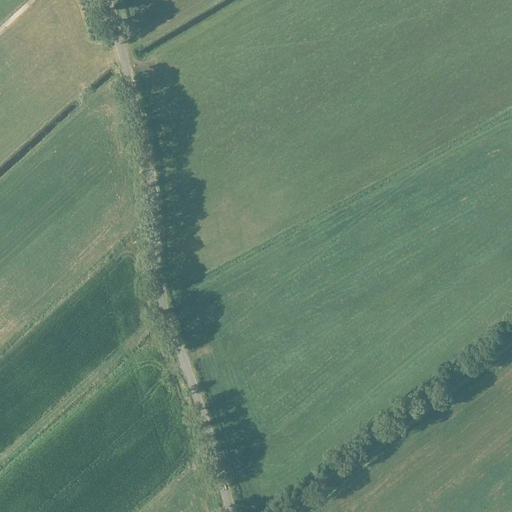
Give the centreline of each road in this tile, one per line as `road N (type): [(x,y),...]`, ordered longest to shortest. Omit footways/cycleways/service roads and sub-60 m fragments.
road 1 (tertiary): [(229,511),(157,291),(143,140),(105,0)]
road 2 (track): [(511,337),(293,511)]
